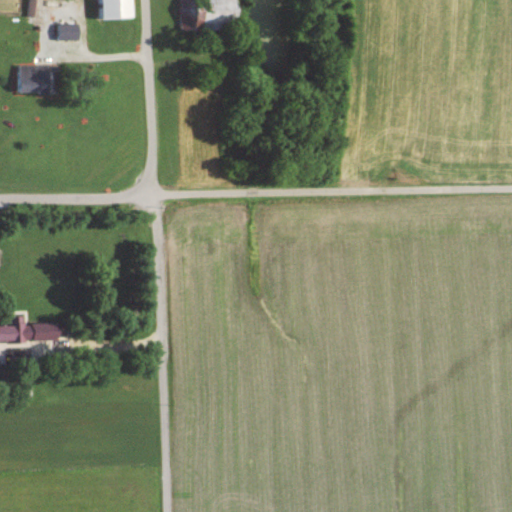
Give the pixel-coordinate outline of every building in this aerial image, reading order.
[(92,0),(94,25),(124,24),(123,0),(92,0)] [(172,0),(174,35),(215,33),(215,23),(225,22),(224,0),(193,0),(194,13),(185,13),(184,0),(172,0)] [(51,45),(71,46),(71,30),(51,29),(51,45)] [(11,98),(33,98),(33,71),(11,71),(11,98)] [(50,327),(18,328),(17,320),(8,320),(8,329),(0,328),(0,345),(50,343),(50,327)]
